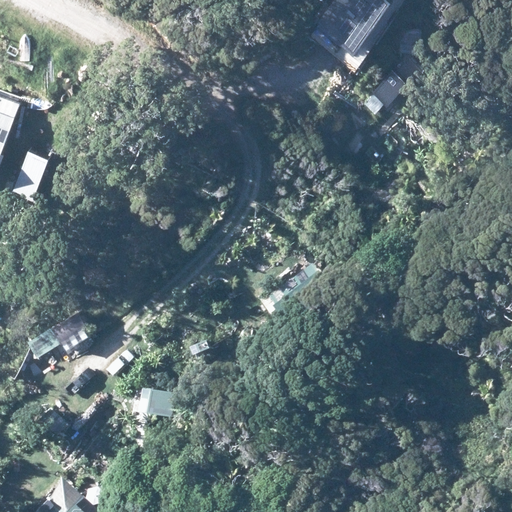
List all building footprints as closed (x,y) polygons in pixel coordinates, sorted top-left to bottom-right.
[(0,145),(17,101),(0,94),(0,145)] [(80,308),(27,340),(36,354),(89,321),(80,308)] [(207,341),(198,344),(201,351),(210,349),(207,341)] [(176,415),(178,392),(151,387),(148,411),(176,415)] [(99,511),(67,481),(36,511),(99,511)]
